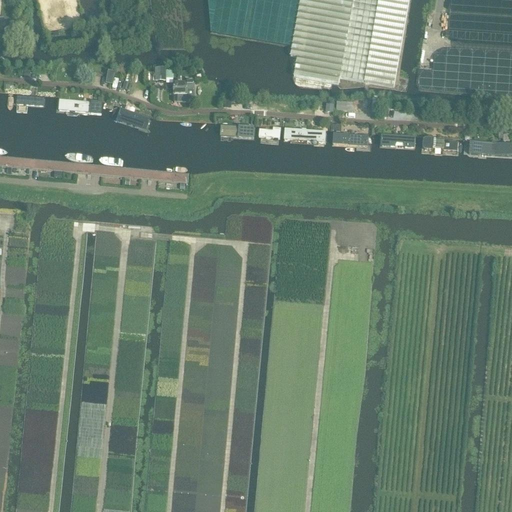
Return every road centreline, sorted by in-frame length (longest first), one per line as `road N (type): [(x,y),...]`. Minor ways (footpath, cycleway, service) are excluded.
road 1 (unclassified): [(0,80),(110,91),(180,113),(511,131)]
road 2 (track): [(101,511),(125,270)]
road 3 (unclassified): [(0,180),(179,196)]
